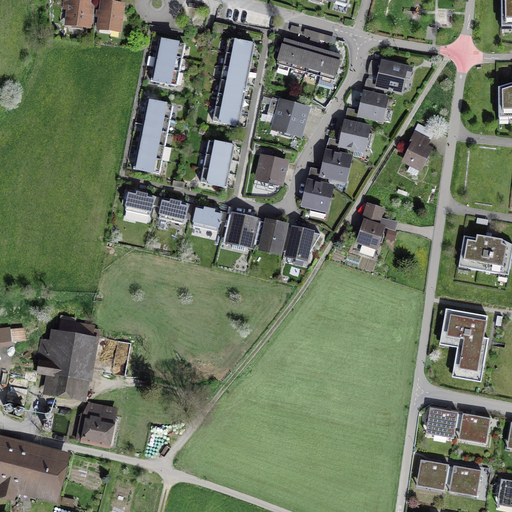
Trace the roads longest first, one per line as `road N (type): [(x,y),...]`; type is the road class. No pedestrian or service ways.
road 1 (track): [(449,53),(303,290),(171,457),(160,511)]
road 2 (residential): [(416,391),(465,54)]
road 3 (residential): [(281,511),(150,465),(15,431),(0,419)]
road 4 (residential): [(357,36),(353,73),(300,165),(291,201),(278,211),(233,202)]
road 5 (residential): [(236,0),(357,36)]
road 6 (residential): [(398,511),(416,391)]
